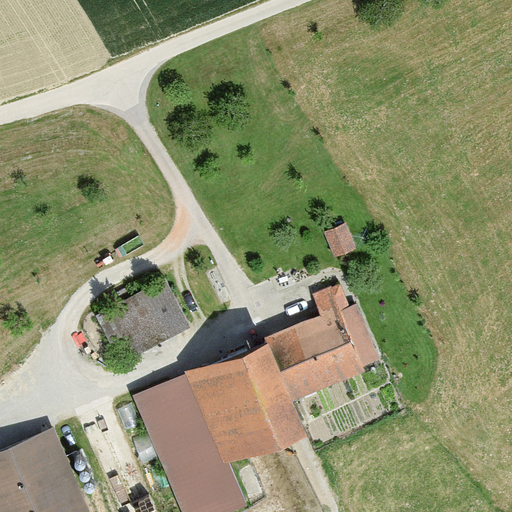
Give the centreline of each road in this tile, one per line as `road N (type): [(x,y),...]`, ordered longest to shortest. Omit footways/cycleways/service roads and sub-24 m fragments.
road 1 (track): [(0,105),(135,67),(298,0)]
road 2 (track): [(135,67),(269,329)]
